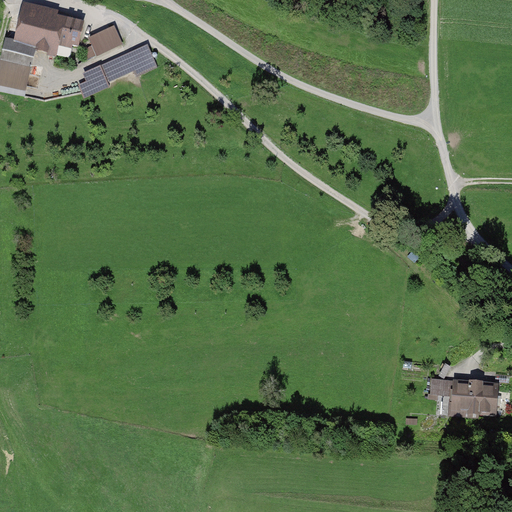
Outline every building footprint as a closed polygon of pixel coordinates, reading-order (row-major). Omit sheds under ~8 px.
[(60,12),(24,3),(14,43),(57,55),(59,47),(73,51),(74,47),(79,48),(86,23),(59,16),(60,12)] [(115,27),(89,38),(96,56),(123,45),(115,27)] [(147,42),(103,64),(113,84),(157,62),(147,42)] [(0,66),(0,92),(26,98),(34,59),(3,53),(0,66)] [(433,381),(432,395),(448,396),(449,382),(433,381)] [(453,411),(495,415),(496,407),(500,408),(501,400),(496,399),(498,387),(456,382),(453,411)]
